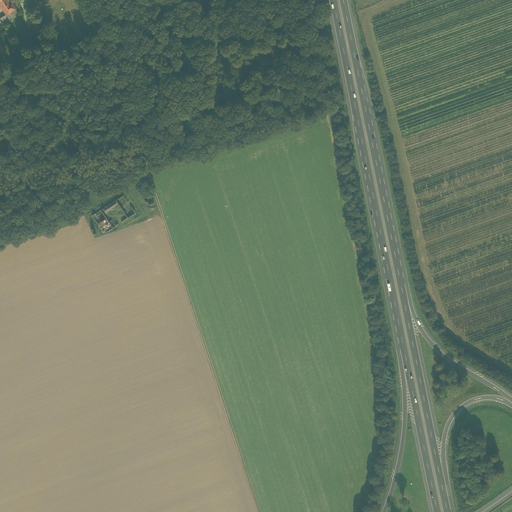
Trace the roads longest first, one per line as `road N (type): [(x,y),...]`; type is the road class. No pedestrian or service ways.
road 1 (motorway): [(332,0),(397,318)]
road 2 (track): [(161,216),(262,511)]
road 3 (motorway): [(400,284),(343,0)]
road 4 (motorway): [(441,486),(400,284)]
road 5 (motorway): [(397,318),(436,511)]
road 6 (motorway): [(397,318),(403,437),(384,511)]
road 7 (motorway): [(511,400),(435,348),(400,284)]
road 8 (track): [(139,149),(0,193)]
road 9 (motorway): [(441,486),(443,437),(457,410),(488,397),(511,406)]
